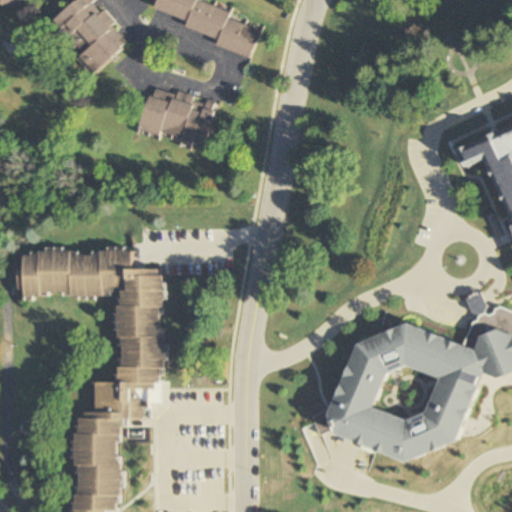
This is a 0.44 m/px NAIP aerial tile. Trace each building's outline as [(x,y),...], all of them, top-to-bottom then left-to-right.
[(0,0),(0,4),(18,9),(20,0),(0,0)] [(94,0),(77,0),(51,24),(96,74),(132,42),(94,0)] [(197,0),(157,0),(155,10),(187,21),(184,32),(253,55),(264,23),(197,0)] [(143,131),(186,142),(185,146),(207,152),(220,105),(155,87),(143,131)] [(511,197),(511,128),(464,147),(472,168),(491,160),(499,165),(511,197)] [(121,297),(121,383),(97,383),(97,413),(78,413),(78,511),(107,511),(108,511),(122,511),(121,420),(146,420),(146,391),(163,391),(163,269),(134,269),(134,251),(27,252),(27,297),(121,297)] [(360,342),(335,419),(342,421),(339,427),(343,437),(411,459),(463,443),(484,377),(491,375),(501,379),(511,374),(511,311),(504,308),(490,313),(485,296),(481,294),(470,298),(475,313),(479,314),(469,344),(413,325),(360,342)] [(511,391),(495,397),(511,446),(511,459),(497,465),(504,486),(511,483),(511,391)]
